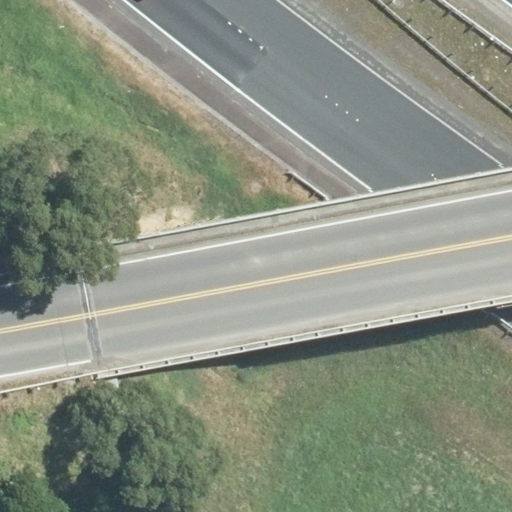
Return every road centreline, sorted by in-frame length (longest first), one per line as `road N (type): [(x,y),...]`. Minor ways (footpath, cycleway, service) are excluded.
road 1 (tertiary): [(0,332),(511,239)]
road 2 (motorway): [(511,209),(207,0)]
